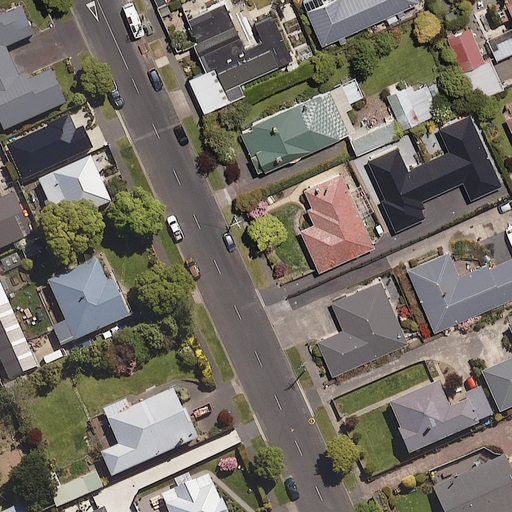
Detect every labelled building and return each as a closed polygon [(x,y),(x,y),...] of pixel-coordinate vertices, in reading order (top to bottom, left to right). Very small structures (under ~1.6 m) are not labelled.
[(317,0),(304,6),(320,41),(413,0),(317,0)] [(511,0),(503,0),(511,19),(511,0)] [(22,83),(5,47),(34,34),(20,1),(0,9),(0,125),(2,131),(66,103),(51,70),(22,83)] [(478,11),(470,23),(485,34),(494,22),(478,11)] [(290,55),(271,12),(195,46),(213,88),(290,55)] [(483,57),(467,24),(445,35),(460,68),(483,57)] [(501,83),(489,57),(461,69),(473,96),(501,83)] [(361,93),(354,76),(340,82),(348,98),(361,93)] [(396,114),(401,126),(439,109),(425,77),(387,94),(391,101),(396,114)] [(336,135),(316,89),(248,119),(268,164),(336,135)] [(393,116),(396,114),(391,101),(376,108),(381,120),(348,134),(355,150),(399,131),(393,116)] [(423,214),(419,205),(422,204),(419,197),(461,178),(469,195),(499,182),(467,110),(437,124),(447,147),(405,166),(395,143),(366,155),(383,194),(380,195),(394,227),(423,214)] [(47,150),(38,132),(11,144),(19,163),(47,150)] [(90,156),(51,173),(72,219),(111,202),(90,156)] [(353,200),(347,186),(339,168),(302,185),(310,202),(306,204),(312,219),(297,225),(316,267),(372,242),(353,200)] [(0,248),(31,234),(12,192),(0,197),(0,248)] [(485,260),(457,272),(446,247),(405,265),(433,329),(474,311),(502,299),(511,294),(511,253),(487,265),(485,260)] [(112,278),(107,280),(97,258),(47,280),(73,340),(123,318),(129,316),(112,278)] [(331,373),(357,362),(406,340),(378,277),(329,298),(341,326),(315,337),(331,373)] [(37,366),(10,302),(0,305),(0,362),(7,379),(37,366)] [(511,322),(508,325),(511,333),(511,357),(481,371),(500,412),(511,406),(511,322)] [(468,399),(449,407),(437,380),(389,402),(412,453),(460,431),(478,423),(468,399)] [(171,390),(107,418),(118,444),(99,452),(110,477),(129,468),(194,440),(171,390)] [(511,511),(511,461),(508,464),(503,454),(432,487),(443,511),(511,511)] [(102,487),(96,471),(54,488),(61,505),(102,487)] [(166,504),(169,511),(227,511),(222,499),(220,501),(212,484),(199,489),(195,479),(174,488),(179,498),(166,504)] [(27,511),(23,502),(0,511),(27,511)]
